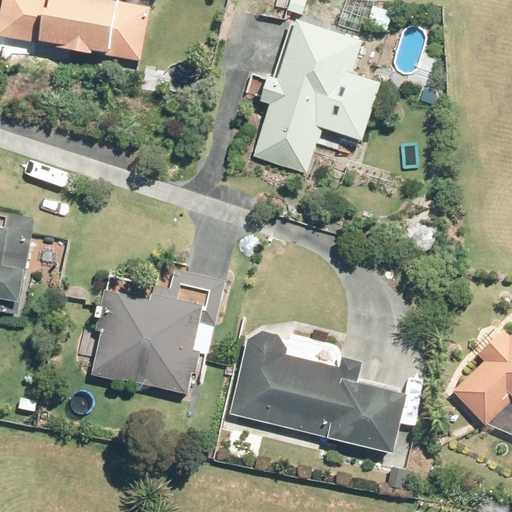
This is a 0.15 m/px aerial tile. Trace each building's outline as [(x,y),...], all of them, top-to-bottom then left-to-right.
[(110,44),(109,51),(142,56),(150,3),(132,0),(2,0),(0,15),(0,32),(35,38),(36,32),(60,36),(60,40),(91,45),(91,41),(110,44)] [(260,94),(273,98),(256,151),(306,168),(330,96),(326,94),(343,43),(294,27),(279,75),(267,71),(260,94)] [(365,30),(362,41),(374,45),(377,33),(365,30)] [(0,308),(18,312),(36,212),(0,205),(0,308)] [(98,322),(102,323),(92,369),(187,389),(191,368),(196,368),(201,346),(194,344),(199,318),(216,321),(225,277),(175,267),(172,284),(154,280),(151,294),(106,284),(98,322)] [(358,373),(362,355),(343,351),(341,361),(290,350),(291,345),(288,344),(278,328),(261,324),(249,332),(231,410),(393,447),(406,388),(398,385),(399,382),(358,373)] [(511,431),(511,329),(511,331),(504,324),(478,349),(485,357),(454,387),(487,420),(511,431)] [(36,398),(20,395),(17,406),(34,410),(36,398)]
